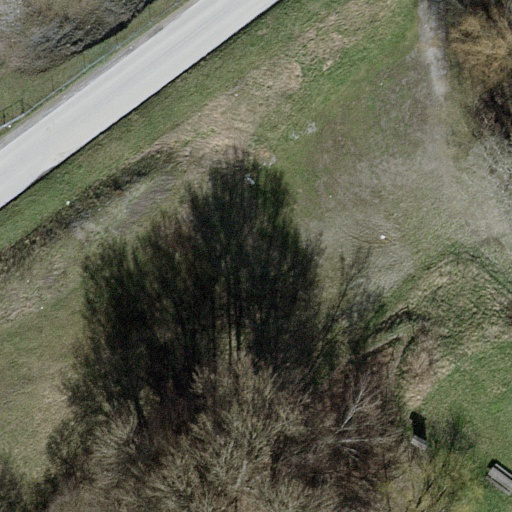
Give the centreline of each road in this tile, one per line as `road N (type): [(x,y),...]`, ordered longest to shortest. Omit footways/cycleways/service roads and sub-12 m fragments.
road 1 (unclassified): [(234,0),(0,174)]
road 2 (track): [(447,193),(444,0)]
